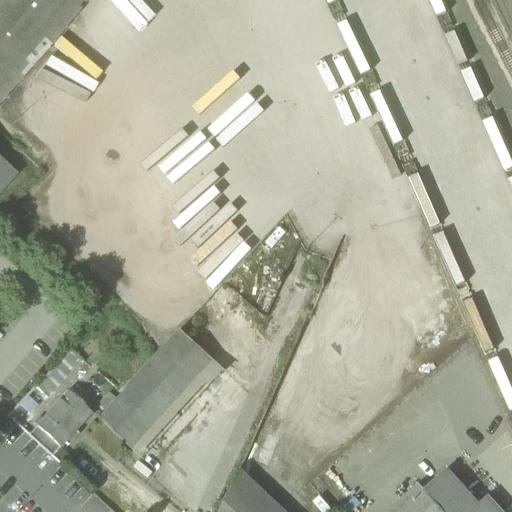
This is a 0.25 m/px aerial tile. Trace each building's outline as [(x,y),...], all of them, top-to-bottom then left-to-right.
[(0,0),(0,79),(69,0),(0,0)] [(0,164),(0,191),(14,176),(0,164)] [(98,421),(130,450),(211,362),(179,332),(120,397),(98,421)] [(36,389),(47,400),(82,362),(71,352),(36,389)] [(68,393),(51,411),(74,432),(76,430),(90,414),(68,393)] [(63,444),(74,432),(51,411),(36,428),(59,449),(63,444)] [(51,457),(59,449),(36,428),(29,436),(51,457)] [(80,434),(76,430),(74,432),(63,444),(67,447),(80,434)] [(59,449),(51,457),(59,464),(66,456),(59,449)] [(482,511),(478,507),(446,471),(424,491),(400,511),(482,511)] [(237,473),(232,487),(258,511),(283,511),(259,489),(237,473)] [(388,511),(400,511),(424,491),(418,485),(388,511)] [(258,511),(232,487),(220,511),(258,511)] [(501,511),(488,498),(478,507),(482,511),(501,511)]
